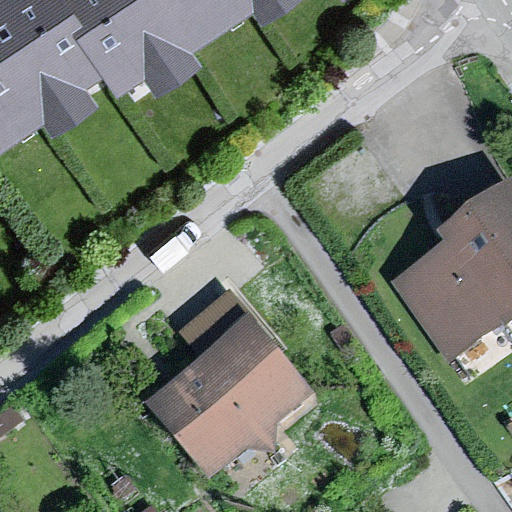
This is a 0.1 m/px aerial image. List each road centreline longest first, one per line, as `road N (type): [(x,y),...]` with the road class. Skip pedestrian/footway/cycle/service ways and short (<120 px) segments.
road 1 (residential): [(247,178),(494,511)]
road 2 (residential): [(247,178),(0,380)]
road 3 (residential): [(482,0),(247,178)]
